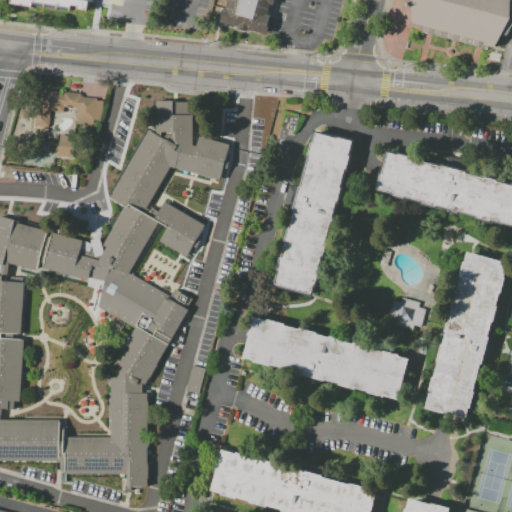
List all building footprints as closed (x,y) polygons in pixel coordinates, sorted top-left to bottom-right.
[(93,0),(93,2),(89,1),(87,12),(78,10),(78,7),(72,6),(71,9),(33,3),(32,7),(9,4),(9,0),(93,0)] [(276,0),(275,5),(270,4),(267,15),(272,16),(267,34),(219,22),(223,6),(226,7),(227,0),(276,0)] [(411,22),(411,0),(510,0),(511,19),(494,48),(488,46),(487,49),(418,31),(420,25),(411,22)] [(104,101),(102,120),(95,120),(94,125),(76,123),(77,109),(64,108),(64,111),(50,110),(49,126),(37,125),(38,112),(43,112),(44,96),(41,96),(41,90),(59,91),(59,94),(63,94),(64,92),(82,93),(81,97),(97,98),(97,100),(104,101)] [(143,383),(143,393),(148,393),(149,487),(125,488),(125,478),(110,478),(110,474),(65,474),(65,437),(111,437),(110,378),(119,377),(119,370),(113,367),(134,327),(92,303),(105,279),(90,271),(88,280),(39,267),(37,272),(9,264),(9,276),(25,278),(21,335),(14,334),(14,339),(25,340),(20,402),(15,401),(14,409),(0,408),(0,276),(1,265),(0,264),(0,215),(19,221),(19,224),(48,231),(47,236),(52,237),(53,232),(83,240),(82,244),(101,250),(125,206),(111,198),(148,130),(156,134),(156,100),(174,100),(174,102),(188,102),(188,115),(193,115),(193,145),(197,146),(199,136),(229,144),(220,180),(169,167),(148,205),(158,210),(163,201),(205,225),(197,239),(201,242),(197,249),(194,247),(188,258),(160,242),(169,227),(159,222),(130,273),(167,293),(165,296),(188,309),(145,385),(143,383)] [(312,132),(270,289),(312,300),(354,143),(312,132)] [(74,157),(76,135),(58,134),(57,157),(74,157)] [(511,184),(387,152),(377,192),(511,227),(511,184)] [(468,252),(465,261),(464,261),(459,277),(460,277),(448,322),(446,321),(443,331),(445,331),(442,343),(440,343),(435,362),(438,363),(434,377),(431,376),(426,395),(429,395),(425,410),(467,421),(510,263),(468,252)] [(421,329),(425,303),(400,300),(400,301),(391,300),(388,324),(421,329)] [(252,317),(241,360),(339,385),(339,386),(355,391),(356,389),(366,392),(366,393),(398,402),(409,359),(399,356),(400,355),(384,351),(384,352),(362,346),(362,344),(353,342),(353,343),(339,339),(339,338),(329,335),(329,337),(317,334),(317,332),(299,327),(299,329),(277,323),(277,322),(267,319),(267,320),(252,317)] [(198,393),(204,368),(192,365),(185,390),(198,393)] [(0,420),(60,420),(60,460),(0,460),(0,420)] [(223,449),(211,493),(285,511),(373,511),(379,490),(223,449)] [(409,498),(405,511),(449,511),(450,509),(409,498)]
